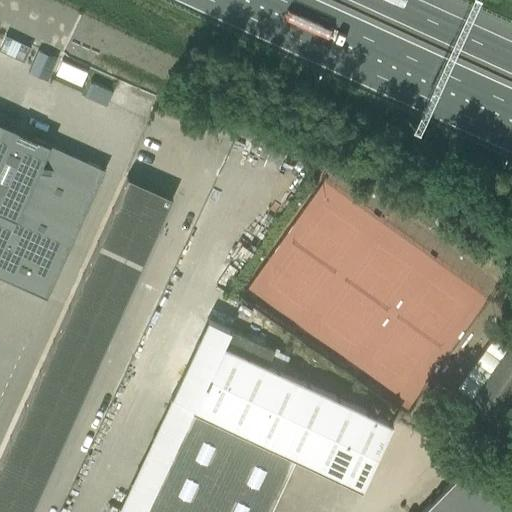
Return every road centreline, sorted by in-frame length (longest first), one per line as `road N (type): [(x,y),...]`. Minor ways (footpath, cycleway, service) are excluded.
road 1 (motorway): [(280,0),(511,105)]
road 2 (motorway): [(511,59),(381,0)]
